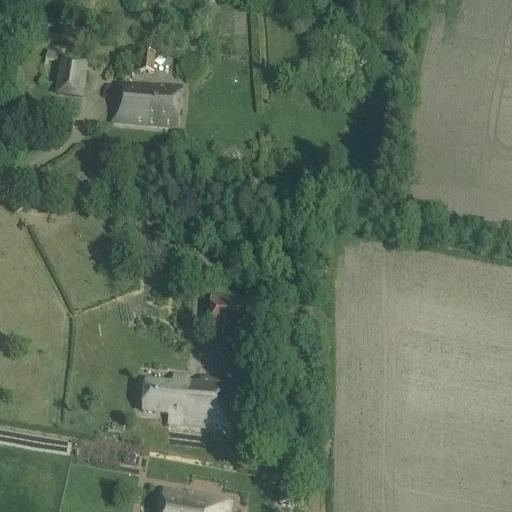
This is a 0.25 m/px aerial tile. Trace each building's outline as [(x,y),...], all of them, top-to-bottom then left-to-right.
[(47,52),(45,62),(58,65),(60,55),(47,52)] [(140,72),(154,73),(155,54),(142,52),(140,72)] [(55,96),(83,100),(88,65),(60,61),(55,96)] [(145,89),(114,86),(111,122),(177,129),(181,89),(145,85),(145,89)] [(249,193),(259,194),(260,182),(251,181),(249,193)] [(210,335),(262,336),(263,299),(211,297),(210,335)] [(169,424),(231,431),(236,382),(174,375),(172,387),(147,385),(144,412),(170,414),(169,424)] [(226,511),(228,504),(165,492),(161,511),(226,511)]
